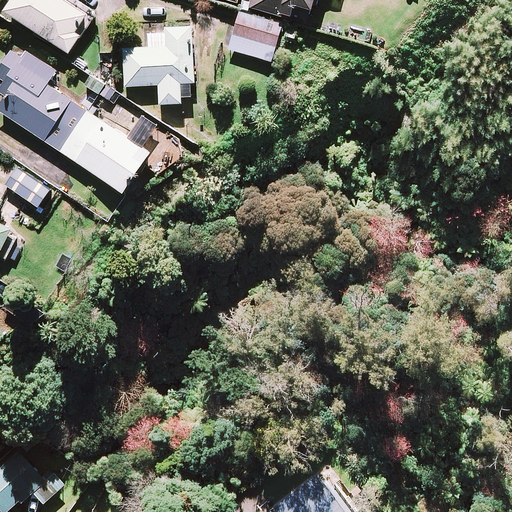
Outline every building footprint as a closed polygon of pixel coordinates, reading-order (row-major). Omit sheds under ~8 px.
[(94,16),(69,0),(13,0),(7,10),(72,51),(94,16)] [(252,0),(251,6),(280,15),(282,10),(292,14),(295,2),(313,8),(315,0),(252,0)] [(268,31),(238,22),(230,49),(272,61),(283,24),(271,20),(268,31)] [(195,83),(197,26),(166,25),(166,32),(150,32),(149,47),(125,47),(124,84),(160,85),(159,104),(182,105),(183,96),(192,96),(193,83),(195,83)] [(0,108),(61,149),(88,110),(48,84),(57,70),(18,44),(0,70),(0,75),(7,80),(0,90),(6,95),(0,102),(0,108)] [(99,95),(107,82),(92,72),(83,85),(99,95)] [(107,82),(99,95),(113,105),(122,92),(107,82)] [(88,110),(61,149),(124,191),(151,151),(88,110)] [(52,189),(27,171),(14,189),(39,206),(52,189)] [(0,208),(5,198),(0,195),(0,254),(13,228),(0,221),(0,208)] [(42,312),(13,293),(5,306),(35,325),(42,312)] [(0,511),(7,511),(17,503),(20,506),(33,494),(43,505),(64,486),(50,471),(42,478),(18,452),(0,468),(0,511)] [(342,486),(328,467),(274,508),(277,511),(366,511),(361,505),(358,507),(342,486)]
